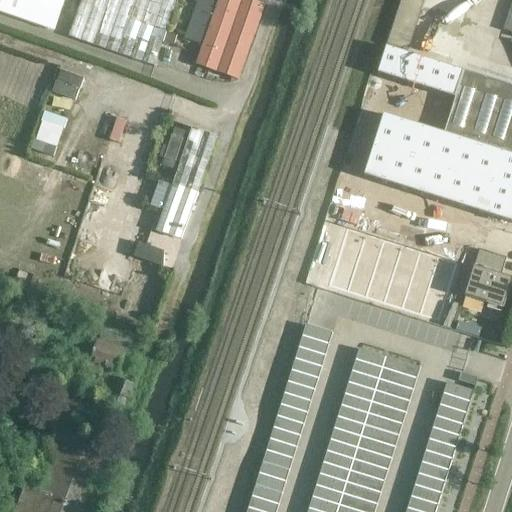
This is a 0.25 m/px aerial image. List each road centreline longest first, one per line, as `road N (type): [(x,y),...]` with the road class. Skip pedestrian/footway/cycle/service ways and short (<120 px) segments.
road 1 (unclassified): [(153,343),(274,0)]
road 2 (track): [(0,16),(241,102)]
road 3 (track): [(95,511),(153,343)]
